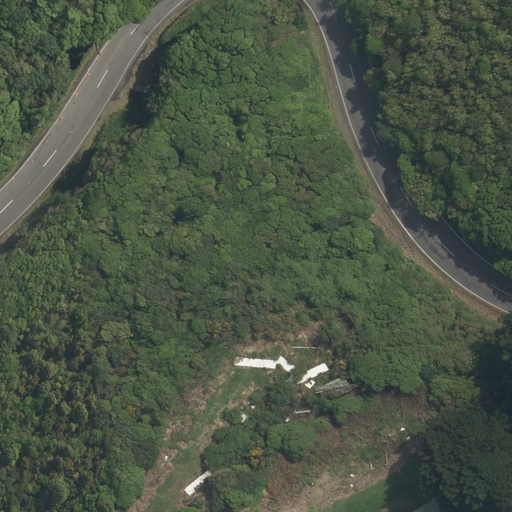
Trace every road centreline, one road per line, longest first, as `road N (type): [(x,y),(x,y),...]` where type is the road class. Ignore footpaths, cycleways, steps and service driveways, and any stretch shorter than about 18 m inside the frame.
road 1 (unclassified): [(311,0),(377,167),(403,210),(447,254),(511,298)]
road 2 (unclassified): [(0,199),(118,28),(148,0)]
